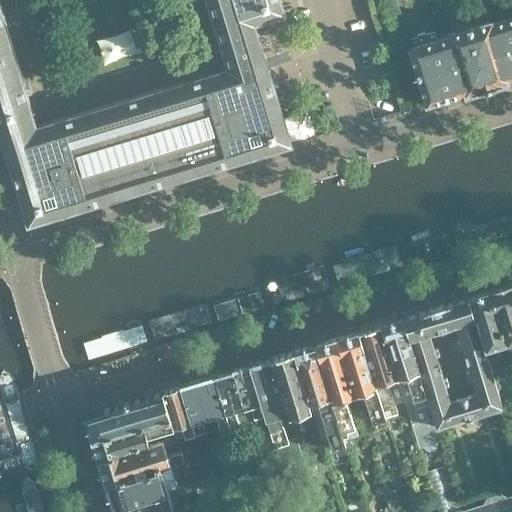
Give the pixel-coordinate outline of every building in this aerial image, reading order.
[(265,152),(265,153),(291,145),(278,104),(279,104),(274,89),(268,69),(254,23),(284,14),(280,0),(0,0),(0,136),(0,137),(27,225),(52,217),(62,214),(64,214),(255,156),(255,155),(265,152)] [(511,78),(511,16),(491,23),(490,21),(447,34),(448,36),(409,48),(424,99),(426,104),(465,92),(466,95),(509,82),(508,79),(511,78)] [(511,234),(511,214),(453,233),(458,251),(511,234)] [(408,247),(414,264),(445,255),(440,238),(408,247)] [(403,267),(396,246),(332,265),(339,287),(403,267)] [(331,289),(324,267),(268,284),(275,306),(331,289)] [(511,336),(511,283),(490,289),(490,290),(505,338),(511,336)] [(504,374),(494,342),(505,338),(490,290),(468,296),(500,399),(505,397),(499,379),(501,375),(504,374)] [(265,309),(259,292),(215,306),(220,323),(265,309)] [(406,315),(402,317),(432,412),(436,426),(502,406),(500,399),(468,296),(465,298),(445,304),(445,303),(426,309),(426,310),(406,316),(406,315)] [(148,320),(155,341),(212,324),(206,302),(148,320)] [(432,412),(402,317),(381,323),(396,374),(407,371),(421,416),(432,412)] [(396,374),(381,323),(359,330),(385,414),(386,418),(395,415),(392,404),(393,403),(385,378),(396,374)] [(147,345),(142,326),(84,344),(89,362),(147,345)] [(385,414),(359,330),(337,337),(353,389),(363,386),(372,418),(385,414)] [(353,389),(337,337),(315,343),(343,435),(349,433),(347,426),(352,424),(342,393),(353,389)] [(343,435),(315,343),(293,350),(309,402),(319,399),(333,446),(345,442),(343,435)] [(321,442),(309,402),(293,350),(271,357),(289,415),(299,412),(310,446),(321,442)] [(289,415),(271,357),(249,364),(263,409),(271,433),(278,455),(282,471),(304,464),(289,415)] [(263,409),(249,364),(232,369),(243,405),(251,403),(254,411),(263,409)] [(37,456),(16,383),(14,380),(13,378),(10,375),(8,373),(6,371),(3,369),(2,371),(1,374),(0,376),(0,377),(0,389),(20,457),(21,460),(23,462),(24,464),(26,466),(28,468),(30,469),(32,471),(35,472),(36,470),(36,467),(37,465),(38,463),(38,460),(38,458),(37,456)] [(232,369),(213,375),(227,420),(245,414),(243,405),(232,369)] [(421,416),(407,371),(396,374),(419,449),(441,443),(436,426),(432,412),(421,416)] [(180,385),(193,430),(227,420),(213,375),(180,385)] [(193,430),(180,385),(162,390),(170,415),(173,427),(181,424),(184,433),(193,430)] [(170,415),(162,390),(101,409),(85,414),(92,437),(92,438),(170,415)] [(0,450),(2,451),(3,453),(8,455),(9,453),(10,450),(11,448),(12,446),(12,443),(12,440),(12,438),(11,434),(0,399),(0,450)] [(147,444),(145,436),(173,428),(173,427),(170,415),(92,438),(99,458),(147,444)] [(278,455),(271,433),(251,439),(258,461),(278,455)] [(106,483),(170,464),(183,460),(181,454),(165,459),(162,446),(172,443),(170,437),(147,444),(99,458),(106,483)] [(462,509),(447,461),(435,464),(447,503),(451,501),(454,511),(462,509)] [(177,486),(175,480),(165,483),(162,474),(172,471),(170,464),(106,483),(113,505),(166,489),(177,486)] [(20,487),(20,489),(27,511),(44,511),(36,485),(35,483),(34,481),(32,480),(30,479),(29,478),(27,477),(25,477),(23,478),(22,480),(21,482),(21,483),(20,485),(20,487)] [(170,511),(173,511),(166,489),(113,505),(114,511),(170,511)] [(462,511),(495,511),(511,507),(511,495),(510,496),(501,491),(487,495),(482,505),(462,511)] [(295,511),(291,499),(278,503),(280,511),(295,511)]
